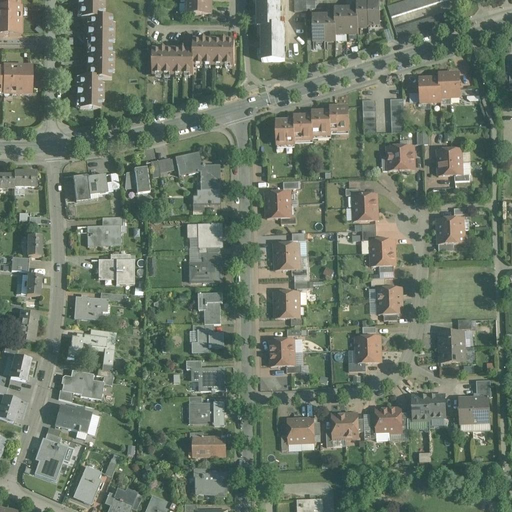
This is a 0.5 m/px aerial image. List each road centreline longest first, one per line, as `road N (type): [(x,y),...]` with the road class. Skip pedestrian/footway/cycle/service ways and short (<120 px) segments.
road 1 (residential): [(6,488),(40,401),(58,288),(52,145)]
road 2 (residential): [(247,400),(360,393),(398,378),(416,325),(418,235)]
road 3 (residential): [(244,108),(247,400)]
road 4 (tertiary): [(511,22),(244,108)]
road 5 (tertiary): [(244,108),(52,145)]
road 6 (residential): [(52,145),(53,0)]
